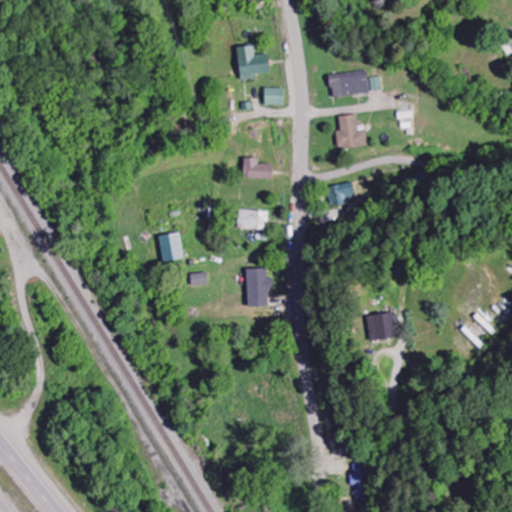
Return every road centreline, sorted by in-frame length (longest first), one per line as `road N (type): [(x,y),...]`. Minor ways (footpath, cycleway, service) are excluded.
road 1 (residential): [(320,511),(319,435),(301,319),(301,73),(289,0)]
road 2 (residential): [(303,180),(389,161),(511,166)]
road 3 (residential): [(380,511),(410,316)]
